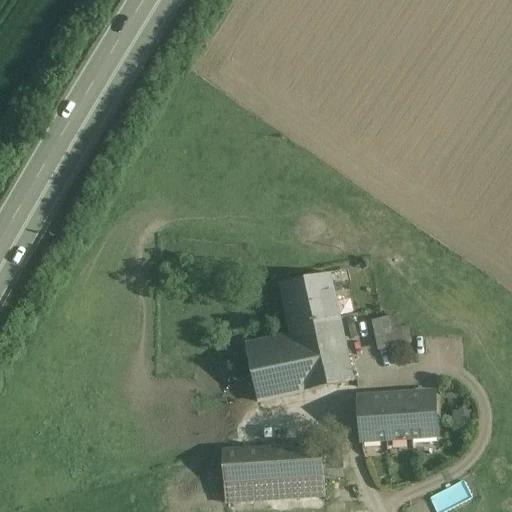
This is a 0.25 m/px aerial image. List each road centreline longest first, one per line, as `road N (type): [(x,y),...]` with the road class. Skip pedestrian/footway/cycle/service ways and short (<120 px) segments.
road 1 (trunk): [(153,0),(0,243)]
road 2 (track): [(435,372),(465,375),(478,388),(486,404),(481,442),(458,470),(378,506)]
